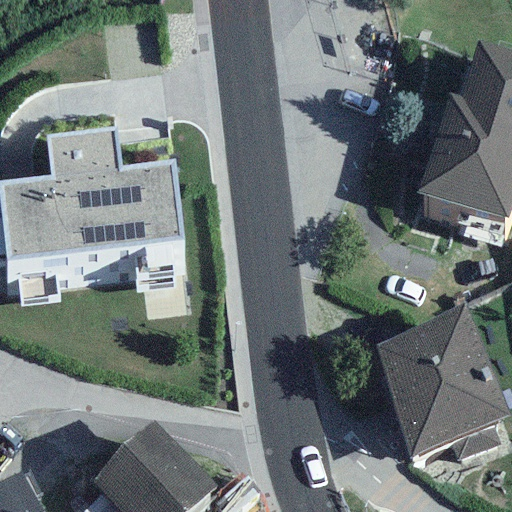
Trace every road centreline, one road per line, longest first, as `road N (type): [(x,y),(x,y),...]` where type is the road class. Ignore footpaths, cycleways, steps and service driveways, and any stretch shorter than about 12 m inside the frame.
road 1 (tertiary): [(291,440),(237,0)]
road 2 (residential): [(414,511),(339,445),(322,437),(291,440)]
